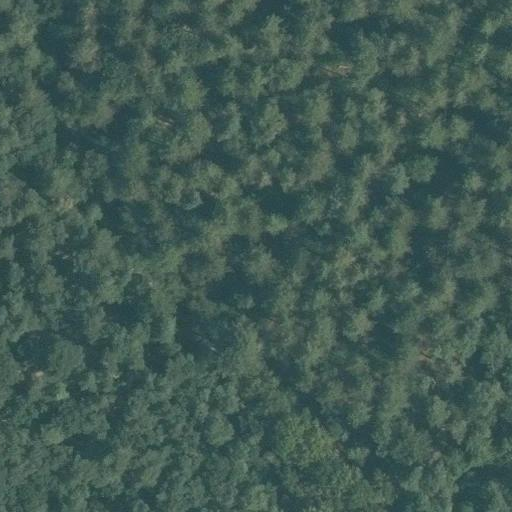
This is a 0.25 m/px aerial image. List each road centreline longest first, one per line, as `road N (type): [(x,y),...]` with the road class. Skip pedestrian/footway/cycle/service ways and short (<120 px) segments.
road 1 (track): [(45,0),(80,167),(340,511)]
road 2 (track): [(379,511),(511,401)]
